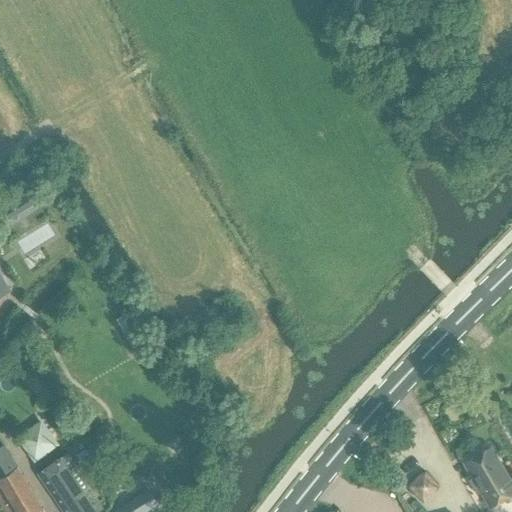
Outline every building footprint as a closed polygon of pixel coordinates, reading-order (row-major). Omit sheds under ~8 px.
[(25,189),(19,193),(28,208),(34,204),(25,189)] [(0,275),(0,297),(10,291),(0,275)] [(126,314),(115,321),(132,350),(143,344),(126,314)] [(33,463),(57,447),(42,423),(17,439),(33,463)] [(0,449),(0,484),(17,511),(38,511),(43,509),(4,447),(0,449)] [(511,483),(491,448),(464,463),(473,479),(469,481),(477,495),(481,493),(490,508),(511,495),(511,483)] [(98,511),(64,459),(38,476),(61,511),(148,511),(158,506),(157,504),(147,490),(113,511),(98,511)]
